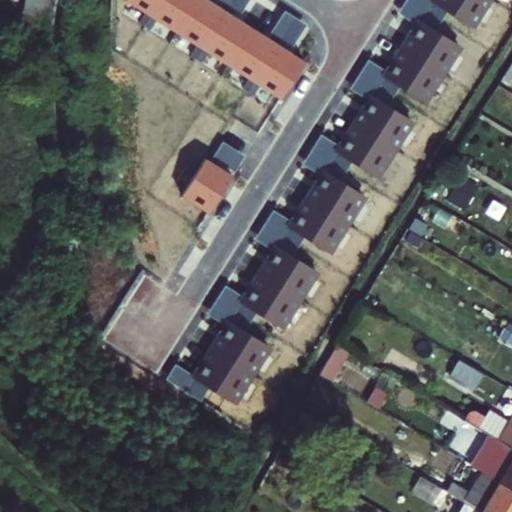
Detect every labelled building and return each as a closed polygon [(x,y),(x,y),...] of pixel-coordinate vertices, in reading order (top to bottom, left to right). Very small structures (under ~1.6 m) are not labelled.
[(24,0),(23,13),(48,16),(49,0),(24,0)] [(304,66),(198,0),(126,0),(124,4),(280,103),(304,66)] [(219,0),(217,4),(239,19),(251,0),(219,0)] [(418,32),(421,27),(435,36),(446,17),(433,8),(436,3),(431,0),(408,0),(397,19),(418,32)] [(438,0),(436,3),(433,8),(446,17),(470,31),(489,0),(438,0)] [(305,29),(283,16),(269,37),(291,51),(305,30),(305,29)] [(435,36),(421,27),(418,32),(389,79),(386,84),(399,92),(421,106),(457,50),(435,36)] [(389,79),(368,65),(349,94),(371,108),(374,102),(387,111),(399,92),(386,84),(389,79)] [(387,111),(374,102),(371,108),(341,154),(338,159),(351,168),(374,182),(410,126),(387,111)] [(338,159),(341,154),(320,140),(302,169),(323,183),(326,178),(340,186),(351,168),(338,159)] [(213,162),(234,175),(244,159),(223,146),(213,162)] [(232,179),(204,162),(181,199),(208,216),(232,179)] [(340,186),(326,178),(323,183),(294,229),(290,234),(304,242),(327,257),(363,201),(340,186)] [(254,244),(275,258),(279,253),(292,261),(304,242),(290,234),(294,229),(273,215),(254,244)] [(292,261),(279,253),(275,258),(246,304),(243,309),(256,317),(279,332),(315,275),(292,261)] [(207,319),(228,333),(231,328),(244,336),(256,317),(243,309),(246,304),(225,290),(207,319)] [(244,336),(231,328),(228,333),(196,383),(195,384),(208,392),(232,407),(268,351),(244,336)] [(336,349),(318,380),(331,387),(349,356),(336,349)] [(195,384),(196,383),(175,369),(165,384),(200,406),(208,392),(195,384)] [(461,422),(488,438),(511,451),(511,417),(508,424),(486,412),(482,418),(472,413),(466,414),(461,422)] [(299,417),(289,434),(310,446),(320,429),(299,417)] [(470,467),(480,473),(511,492),(511,451),(488,438),(470,467)] [(444,495),(472,511),(511,511),(511,492),(480,473),(467,495),(450,485),(444,495)] [(472,511),(444,495),(439,503),(454,511),(472,511)]
